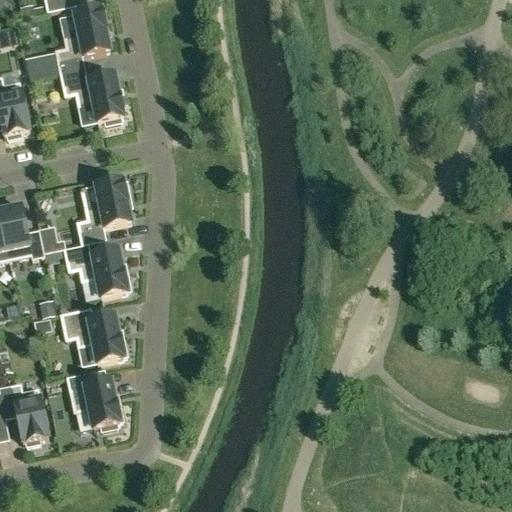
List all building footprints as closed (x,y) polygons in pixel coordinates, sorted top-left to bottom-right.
[(44,0),(48,17),(72,12),(68,0),(44,0)] [(61,79),(79,75),(85,74),(82,62),(110,57),(101,15),(98,15),(97,10),(81,14),(82,19),(75,20),(79,40),(64,43),(67,55),(56,58),(61,79)] [(85,74),(61,80),(66,102),(77,100),(79,112),(94,109),(97,129),(105,127),(106,131),(122,128),(121,123),(124,123),(116,80),(88,86),(85,74)] [(0,83),(0,119),(5,142),(8,142),(9,145),(18,143),(17,140),(31,137),(21,88),(5,91),(3,83),(0,83)] [(82,251),(83,251),(106,246),(103,234),(131,228),(122,186),(96,192),(100,211),(85,214),(88,227),(77,229),(82,251)] [(0,216),(0,224),(7,257),(29,252),(32,265),(44,262),(39,236),(26,238),(21,212),(0,216)] [(56,239),(41,242),(45,258),(66,254),(64,246),(58,247),(56,239)] [(83,251),(82,251),(66,254),(59,256),(63,277),(74,275),(76,288),(91,285),(95,305),(121,299),(113,257),(85,263),(83,251)] [(118,365),(109,323),(82,328),(79,316),(55,321),(60,343),(70,340),(73,353),(88,350),(92,370),(118,365)] [(50,324),(35,326),(37,338),(52,335),(50,324)] [(124,421),(115,381),(101,384),(99,373),(64,379),(73,413),(86,410),(90,429),(103,427),(104,430),(121,426),(120,422),(124,421)] [(22,394),(0,398),(0,401),(5,425),(17,423),(22,449),(25,448),(26,452),(40,449),(39,445),(48,443),(40,404),(24,407),(22,394)]
